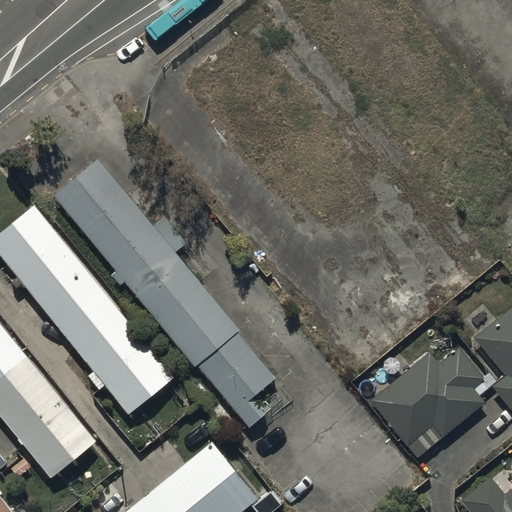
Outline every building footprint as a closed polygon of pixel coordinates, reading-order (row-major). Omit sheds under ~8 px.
[(378,0),(319,0),(312,7),(410,124),(416,118),(429,134),(449,117),(410,70),(426,57),(378,0)] [(250,33),(194,78),(275,183),(287,174),(332,232),(372,201),(326,142),(337,132),(256,39),(256,40),(250,33)] [(98,160),(55,196),(252,430),(267,417),(252,400),(276,380),(238,334),(242,330),(178,254),(188,245),(165,219),(155,227),(98,160)] [(37,205),(0,234),(0,256),(18,279),(10,285),(18,294),(25,288),(94,373),(88,378),(102,395),(107,391),(131,420),(179,381),(37,205)] [(511,311),(473,344),(505,382),(493,392),(511,415),(511,311)] [(0,312),(0,413),(53,478),(103,438),(0,312)] [(481,383),(455,352),(436,368),(427,356),(368,405),(416,462),(483,407),(470,391),(481,383)] [(215,442),(127,511),(246,511),(261,500),(215,442)] [(511,511),(511,486),(501,495),(487,478),(457,502),(465,511),(511,511)] [(0,511),(16,511),(0,491),(0,511)]
